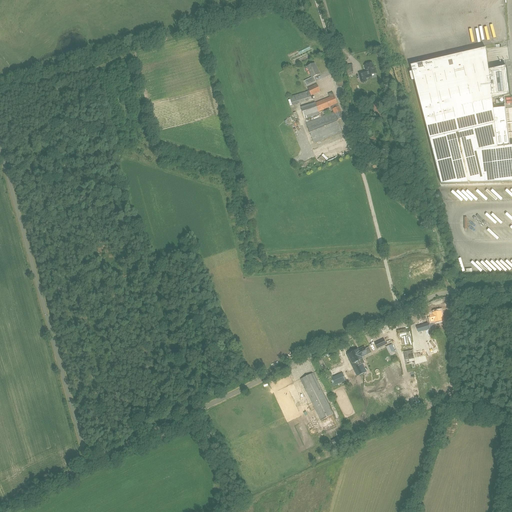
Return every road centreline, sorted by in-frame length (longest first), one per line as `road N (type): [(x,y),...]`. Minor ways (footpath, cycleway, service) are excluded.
road 1 (unclassified): [(89,463),(435,296),(511,289)]
road 2 (unclassified): [(89,463),(0,149)]
